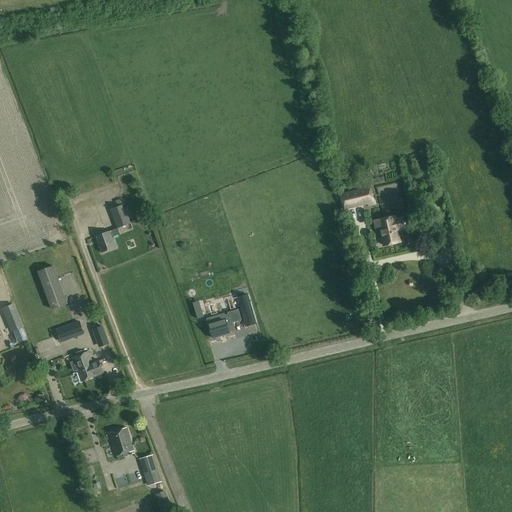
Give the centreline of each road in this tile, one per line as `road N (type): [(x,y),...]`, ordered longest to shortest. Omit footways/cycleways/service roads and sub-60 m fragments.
road 1 (unclassified): [(0,428),(511,307)]
road 2 (unknown): [(383,337),(371,265),(385,260),(445,254),(468,317)]
